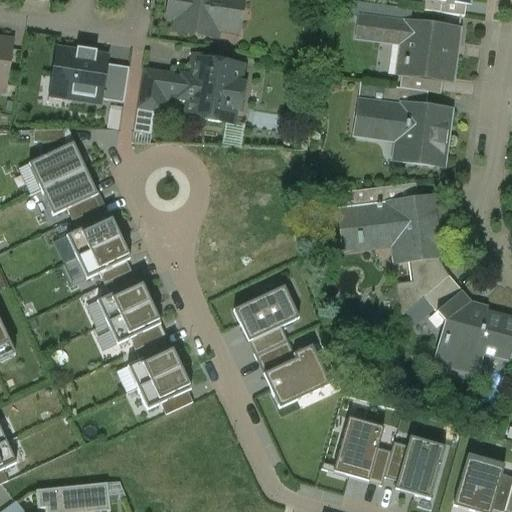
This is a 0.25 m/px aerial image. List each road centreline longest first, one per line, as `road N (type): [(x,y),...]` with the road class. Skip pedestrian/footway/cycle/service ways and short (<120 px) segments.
road 1 (residential): [(346,511),(277,488),(175,272)]
road 2 (residential): [(511,24),(482,205),(487,242),(511,277)]
road 3 (residential): [(175,272),(191,180),(179,169),(151,171),(142,200)]
